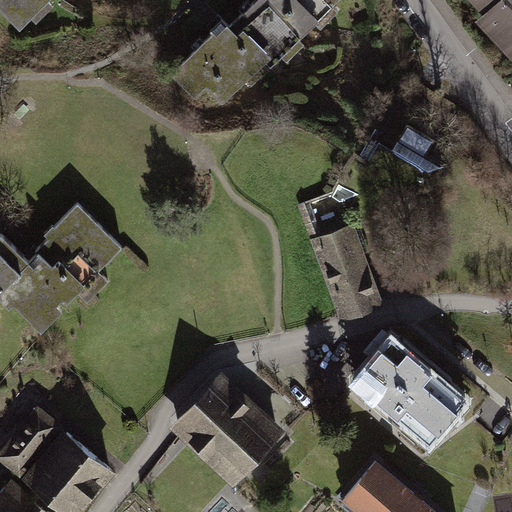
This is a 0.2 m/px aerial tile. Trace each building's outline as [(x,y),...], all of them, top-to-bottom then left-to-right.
[(0,0),(0,11),(22,37),(63,0),(0,0)] [(346,7),(339,0),(274,0),(245,31),(229,15),(168,79),(203,113),(215,100),(228,113),(277,61),(286,70),(346,7)] [(511,0),(464,0),(481,17),(473,25),(511,65),(511,0)] [(433,141),(407,128),(394,153),(379,145),(369,164),(416,190),(424,175),(448,166),(426,154),(433,141)] [(0,232),(0,304),(7,297),(44,335),(128,252),(89,212),(34,267),(0,232)] [(353,223),(309,238),(339,321),(383,306),(353,223)] [(466,405),(389,340),(352,383),(429,448),(466,405)] [(220,373),(170,427),(234,486),(284,432),(220,373)] [(0,452),(0,459),(21,477),(64,426),(39,405),(0,452)] [(24,479),(64,511),(85,511),(117,473),(64,430),(24,479)] [(440,511),(377,460),(342,502),(353,511),(440,511)] [(52,511),(13,480),(0,496),(0,511),(52,511)]
